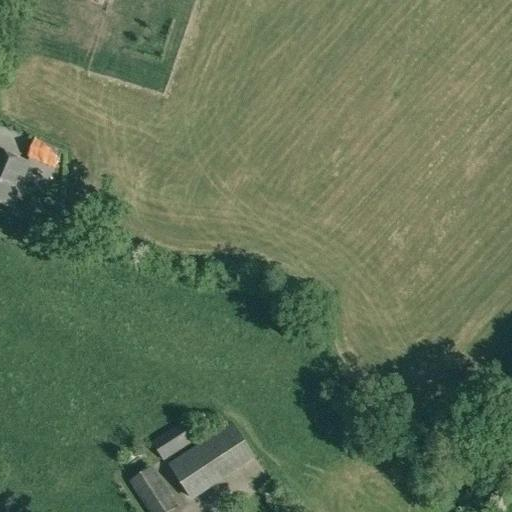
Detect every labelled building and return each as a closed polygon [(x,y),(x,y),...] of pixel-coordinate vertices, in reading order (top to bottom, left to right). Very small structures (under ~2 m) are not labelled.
[(28,157),(55,169),(63,150),(37,140),(28,157)] [(0,203),(10,208),(28,164),(0,152),(0,203)] [(164,461),(199,439),(187,420),(152,442),(164,461)] [(193,499),(213,485),(198,461),(177,475),(193,499)] [(150,511),(172,511),(179,508),(153,468),(131,482),(150,511)]
